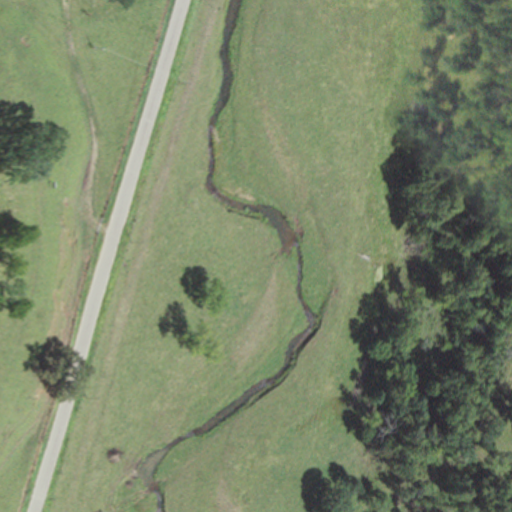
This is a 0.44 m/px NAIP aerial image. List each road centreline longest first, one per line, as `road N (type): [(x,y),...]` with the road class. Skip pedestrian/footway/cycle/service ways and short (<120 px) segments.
road 1 (residential): [(177,0),(26,511)]
road 2 (track): [(61,0),(66,57),(92,140),(82,219),(107,235)]
